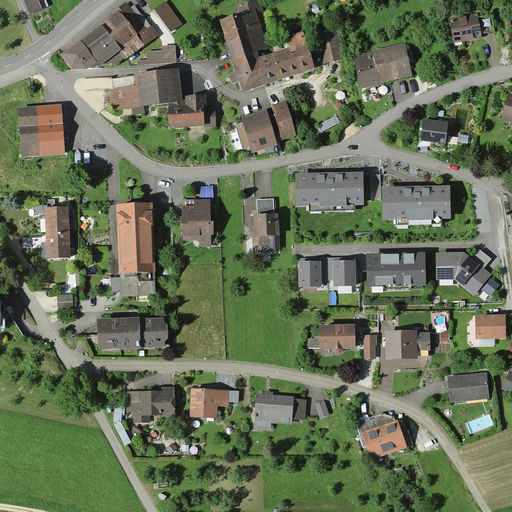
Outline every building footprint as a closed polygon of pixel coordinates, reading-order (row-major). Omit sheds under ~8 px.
[(42,3),(40,0),(24,0),(30,12),(38,9),(36,6),(42,3)] [(220,22),(233,60),(254,53),(272,47),(270,39),(269,40),(257,1),(234,8),(237,17),(220,22)] [(167,2),(155,10),(172,33),(183,26),(167,2)] [(115,18),(101,29),(124,59),(142,45),(135,36),(143,30),(125,6),(113,15),(115,18)] [(476,19),(476,17),(449,22),(453,42),(480,37),(479,35),(493,33),(490,17),(476,19)] [(101,29),(62,57),(72,70),(91,70),(104,60),(108,65),(115,65),(124,59),(101,29)] [(341,61),(334,31),(317,35),(324,65),(341,61)] [(290,51),(271,58),(277,80),(313,69),(302,36),(287,41),(290,51)] [(163,64),(175,63),(174,47),(162,48),(163,64)] [(353,59),(359,88),(409,76),(404,52),(372,59),(371,54),(362,56),(362,57),(353,59)] [(233,60),(236,70),(255,63),(257,63),(254,53),(233,60)] [(257,63),(255,63),(263,85),(277,80),(271,58),(257,63)] [(255,63),(236,70),(243,91),(263,85),(255,63)] [(173,94),(170,73),(112,79),(113,90),(109,90),(110,109),(117,108),(118,111),(168,104),(168,108),(169,129),(203,126),(214,126),(214,111),(203,111),(203,98),(187,100),(187,106),(180,107),(178,93),(173,94)] [(511,96),(507,96),(501,121),(511,123),(511,96)] [(280,141),(295,137),(285,103),(270,108),(273,119),(280,141)] [(18,111),(22,157),(62,153),(59,108),(18,111)] [(317,124),(322,132),(339,122),(335,115),(317,124)] [(273,119),(266,121),(272,140),(273,143),(280,141),(273,119)] [(272,140),(266,121),(245,127),(245,130),(230,135),(235,152),(241,150),(241,149),(250,146),(251,147),(272,140)] [(445,145),(447,125),(422,122),(420,142),(445,145)] [(362,173),(297,175),(298,203),(362,202),(362,173)] [(449,216),(449,186),(384,187),(385,217),(449,216)] [(276,236),(275,216),(273,216),(272,201),(256,202),(257,217),(254,217),(255,221),(251,222),(252,226),(255,226),(255,237),(253,237),(254,252),(277,251),(276,236)] [(33,206),(34,214),(44,214),(44,205),(33,206)] [(194,210),(182,210),(182,226),(171,226),(171,239),(209,239),(208,205),(194,206),(194,210)] [(156,209),(150,209),(150,206),(117,207),(120,279),(110,279),(110,294),(121,293),(121,297),(154,296),(150,220),(156,220),(156,209)] [(66,234),(65,209),(46,210),(47,235),(66,234)] [(67,259),(66,234),(47,235),(48,260),(67,259)] [(472,260),(464,253),(437,254),(437,280),(455,280),(475,296),(491,275),(483,269),(491,259),(480,250),(472,260)] [(424,254),(368,255),(369,284),(424,283),(424,254)] [(355,258),(299,259),(300,288),(321,287),(321,281),(334,281),(334,287),(356,287),(355,258)] [(492,278),(482,290),(491,297),(501,285),(492,278)] [(57,296),(58,303),(72,303),(72,295),(57,296)] [(9,316),(0,302),(0,313),(3,313),(3,320),(9,316)] [(58,311),(72,310),(72,303),(58,303),(58,311)] [(504,337),(503,319),(476,319),(476,338),(504,337)] [(119,347),(136,347),(136,348),(155,347),(156,343),(162,343),(165,340),(164,322),(137,323),(137,322),(100,324),(101,339),(99,342),(102,344),(108,344),(109,348),(119,347)] [(353,348),(353,328),(319,329),(320,349),(332,349),(332,351),(335,354),(338,353),(341,351),(341,348),(353,348)] [(440,333),(441,341),(450,341),(450,333),(448,333),(448,331),(444,331),(444,333),(440,333)] [(388,336),(388,357),(428,356),(427,335),(402,336),(402,333),(394,333),(394,336),(388,336)] [(364,359),(373,359),(373,337),(364,337),(364,359)] [(511,371),(510,370),(501,389),(511,393),(511,371)] [(447,379),(449,402),(467,401),(466,396),(487,394),(485,375),(447,379)] [(206,411),(214,412),(215,392),(192,390),(191,418),(205,418),(206,411)] [(173,415),(172,393),(133,394),(133,423),(149,423),(149,415),(173,415)] [(292,400),(256,397),(255,415),(253,415),(253,418),(255,418),(254,428),(267,429),(268,422),(290,424),(290,419),(302,420),(303,401),(292,400)] [(327,416),(323,402),(315,405),(319,418),(327,416)] [(121,421),(113,425),(125,446),(132,442),(121,421)] [(365,436),(372,456),(403,445),(396,425),(365,436)] [(173,443),(166,448),(171,455),(178,449),(173,443)]
